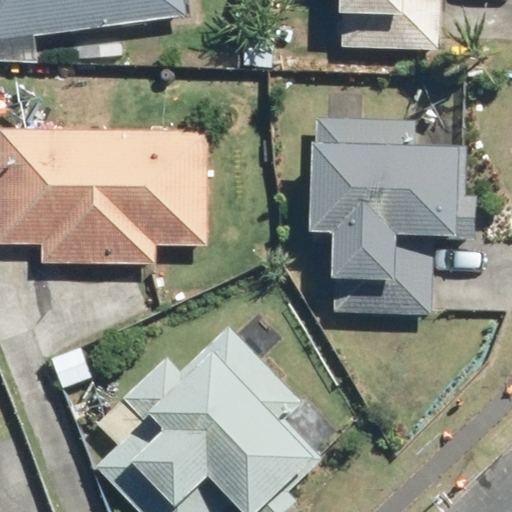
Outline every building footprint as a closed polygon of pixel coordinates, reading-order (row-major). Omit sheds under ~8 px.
[(0,0),(0,44),(195,18),(192,0),(0,0)] [(352,0),(352,51),(449,53),(449,0),(352,0)] [(120,66),(69,65),(68,106),(119,108),(120,66)] [(212,139),(7,136),(5,242),(211,244),(212,139)] [(330,231),(351,232),(349,308),(433,310),(435,235),(466,237),(470,152),(333,146),(330,231)] [(266,511),(328,461),(311,441),(327,425),(244,340),(107,473),(145,511),(237,511),(248,502),(255,511),(266,511)]
